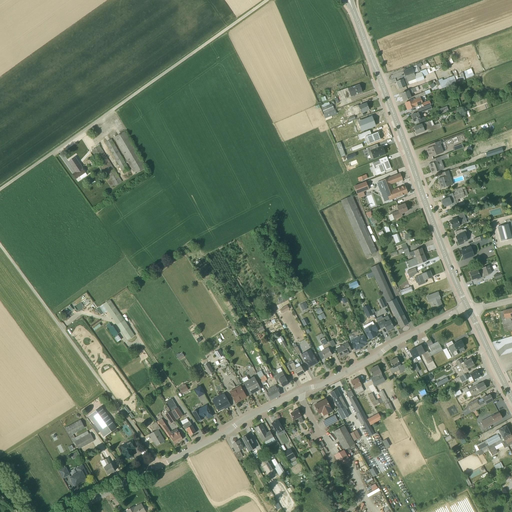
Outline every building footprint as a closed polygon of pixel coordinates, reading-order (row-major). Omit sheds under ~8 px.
[(406,78),(408,82),(415,79),(417,82),(424,80),(423,76),(421,72),(415,75),(414,73),(412,68),(403,71),(405,76),(406,78)] [(463,71),(466,78),(474,75),(471,68),(463,71)] [(409,86),(408,82),(406,78),(403,79),(396,82),(399,89),(409,86)] [(350,97),(355,95),(362,92),(359,85),(348,89),(348,88),(338,91),(341,100),(350,97)] [(404,101),(411,98),(409,95),(416,92),(415,88),(410,89),(411,90),(408,91),(401,94),(404,101)] [(421,101),(420,97),(416,99),(405,103),(407,110),(421,105),(420,101),(421,101)] [(324,114),(330,112),(335,110),(332,103),(322,108),(324,114)] [(358,105),(352,107),(355,115),(362,113),(364,113),(364,112),(369,110),(366,103),(359,106),(358,105)] [(414,122),(415,124),(425,121),(423,117),(420,119),(418,113),(411,115),(412,119),(411,120),(412,122),(414,122)] [(371,118),(358,122),(361,131),(374,126),(371,118)] [(422,125),(414,128),(416,134),(429,129),(430,132),(441,127),(440,124),(434,126),(434,125),(431,126),(430,122),(422,125)] [(124,131),(114,137),(135,174),(146,168),(124,131)] [(369,131),(357,135),(359,140),(364,138),(367,145),(380,140),(377,133),(371,135),(369,131)] [(111,139),(106,142),(124,173),(129,170),(111,139)] [(430,158),(441,153),(439,149),(440,149),(439,145),(442,144),(440,141),(431,144),(432,147),(426,149),(430,158)] [(377,145),(367,148),(369,155),(372,154),(374,159),(385,154),(382,146),(378,148),(377,145)] [(122,182),(99,146),(92,150),(105,172),(102,174),(112,188),(122,182)] [(501,148),(485,153),(487,157),(503,152),(501,148)] [(445,159),(444,155),(432,160),(433,163),(428,165),(431,173),(436,171),(436,172),(440,170),(437,162),(445,159)] [(75,157),(68,162),(76,172),(73,174),(76,179),(85,172),(75,157)] [(390,169),(387,161),(381,164),(380,161),(372,164),(375,172),(379,171),(380,174),(385,172),(384,171),(390,169)] [(475,165),(460,170),(461,174),(476,169),(475,165)] [(441,173),(442,177),(442,178),(438,179),(441,189),(449,186),(447,179),(450,178),(448,171),(441,173)] [(387,199),(396,195),(409,190),(407,184),(394,189),(392,183),(404,178),(402,173),(383,181),(381,182),(387,199)] [(366,182),(354,187),(357,194),(363,191),(368,189),(366,182)] [(454,200),(457,198),(457,199),(468,195),(464,187),(461,188),(454,189),(455,193),(453,194),(452,193),(448,195),(449,198),(442,200),(444,207),(451,204),(452,205),(456,204),(454,200)] [(377,252),(352,196),(340,201),(365,257),(377,252)] [(392,213),(392,214),(388,216),(390,221),(394,220),(400,218),(399,214),(407,211),(405,204),(397,207),(399,211),(392,213)] [(457,213),(458,216),(459,218),(450,221),(452,228),(467,223),(462,211),(457,213)] [(511,239),(507,224),(498,227),(501,241),(511,239)] [(464,233),(466,232),(465,229),(462,230),(462,229),(455,232),(457,236),(455,237),(459,245),(463,243),(463,242),(467,241),(464,233)] [(397,233),(392,235),(396,244),(401,242),(397,233)] [(414,259),(424,255),(421,248),(409,253),(407,247),(398,251),(399,254),(402,253),(403,254),(404,253),(406,257),(410,255),(411,256),(413,256),(414,259)] [(464,259),(473,256),(470,247),(461,251),(464,259)] [(424,255),(414,259),(412,259),(413,263),(414,266),(426,261),(424,255)] [(392,300),(395,299),(379,264),(371,268),(387,303),(388,302),(392,301),(392,300)] [(484,276),(491,273),(489,265),(481,268),(482,268),(477,270),(469,273),(472,280),(477,278),(477,279),(480,278),(479,274),(483,272),(484,276)] [(410,278),(417,273),(415,268),(407,271),(410,278)] [(421,282),(432,277),(430,271),(419,275),(421,282)] [(440,298),(438,292),(427,297),(429,302),(430,302),(433,310),(442,307),(440,301),(440,302),(439,299),(440,298)] [(382,308),(387,306),(383,298),(379,300),(382,308)] [(135,336),(110,299),(103,304),(128,341),(135,336)] [(408,324),(403,315),(395,299),(392,300),(392,301),(388,302),(401,328),(408,324)] [(287,305),(280,309),(283,314),(290,310),(287,305)] [(368,305),(363,308),(367,317),(373,315),(368,305)] [(511,321),(511,308),(503,311),(505,319),(511,318),(511,321)] [(511,335),(511,321),(511,318),(505,319),(503,311),(500,312),(505,331),(510,330),(510,331),(511,331),(511,335)] [(380,329),(385,326),(387,331),(393,328),(390,320),(385,323),(384,320),(378,323),(380,329)] [(118,335),(118,334),(110,322),(105,325),(116,342),(121,339),(118,335)] [(375,326),(375,327),(374,325),(371,326),(369,327),(368,324),(363,326),(367,335),(369,340),(371,339),(370,338),(374,336),(375,337),(376,336),(375,332),(378,331),(375,326)] [(354,339),(351,341),(355,351),(359,349),(360,350),(362,348),(365,346),(365,344),(368,343),(364,335),(361,337),(360,336),(358,337),(357,336),(354,338),(354,339)] [(331,355),(329,350),(332,348),(329,342),(327,343),(324,337),(319,340),(324,350),(321,352),(325,359),(331,355)] [(465,350),(463,347),(464,346),(461,340),(446,348),(449,354),(451,358),(455,356),(465,350)] [(347,343),(336,348),(341,358),(349,354),(348,352),(351,351),(347,343)] [(415,348),(419,356),(422,354),(427,364),(433,361),(431,357),(428,353),(428,351),(425,352),(421,345),(415,348)] [(441,346),(428,353),(431,357),(443,351),(441,346)] [(415,358),(419,356),(415,348),(409,351),(413,359),(410,360),(416,373),(419,371),(415,362),(417,361),(415,358)] [(218,359),(224,356),(220,349),(214,353),(218,359)] [(310,350),(301,355),(304,361),(305,360),(309,367),(313,365),(317,362),(314,356),(313,356),(310,350)] [(177,354),(175,355),(176,356),(179,361),(185,357),(182,352),(179,354),(178,353),(177,354)] [(389,362),(392,367),(389,369),(392,374),(399,370),(401,373),(407,370),(404,364),(400,366),(400,365),(400,364),(397,358),(389,362)] [(457,373),(459,377),(466,373),(469,371),(467,368),(474,365),(470,359),(462,363),(461,359),(456,362),(460,368),(462,368),(463,370),(457,373)] [(293,369),(293,370),(297,377),(304,373),(301,366),(297,368),(293,362),(287,366),(290,371),(293,369)] [(214,372),(208,363),(204,366),(209,375),(214,372)] [(386,382),(382,374),(381,373),(377,366),(369,370),(373,376),(370,378),(373,383),(375,388),(386,382)] [(477,370),(467,375),(466,373),(459,377),(462,382),(469,378),(470,382),(480,377),(477,370)] [(282,371),(279,374),(279,373),(273,376),(276,382),(279,381),(282,387),(289,383),(282,371)] [(254,377),(244,383),(250,395),(251,395),(250,394),(256,391),(256,392),(260,389),(254,377)] [(358,394),(364,391),(357,378),(351,382),(354,389),(353,389),(356,395),(357,394),(358,394)] [(468,390),(469,391),(467,392),(469,397),(471,395),(472,396),(486,388),(483,382),(479,384),(468,390)] [(182,393),(188,390),(185,384),(179,387),(182,393)] [(195,390),(199,396),(204,393),(200,386),(195,390)] [(270,400),(280,395),(275,386),(268,390),(270,392),(267,394),(270,400)] [(246,397),(241,388),(236,391),(235,389),(230,392),(236,403),(246,397)] [(333,400),(339,410),(337,411),(342,420),(349,416),(344,407),(346,406),(342,399),(342,400),(340,396),(337,389),(330,393),(334,400),(333,400)] [(383,401),(387,399),(383,390),(378,392),(383,401)] [(370,426),(367,420),(353,393),(348,395),(365,428),(364,429),(366,433),(368,433),(370,437),(375,435),(370,426)] [(214,403),(218,411),(226,406),(227,408),(230,406),(224,394),(219,397),(221,399),(214,403)] [(493,401),(489,394),(483,398),(484,401),(480,403),(478,399),(467,405),(472,413),(473,412),(476,410),(486,405),(486,404),(493,401)] [(419,395),(412,399),(414,403),(419,401),(419,400),(420,399),(419,395)] [(172,411),(177,408),(176,405),(172,399),(170,400),(168,401),(166,402),(172,411)] [(324,411),(326,414),(332,411),(326,399),(314,405),(319,413),(324,411)] [(383,401),(389,414),(395,411),(388,399),(387,399),(383,401)] [(199,409),(193,413),(197,421),(199,420),(199,421),(200,421),(202,420),(202,419),(203,418),(203,417),(206,415),(208,418),(212,415),(207,405),(199,410),(199,409)] [(116,428),(101,407),(89,416),(104,437),(116,428)] [(177,408),(172,411),(177,420),(183,416),(178,408),(177,408)] [(300,423),(303,422),(301,416),(297,410),(291,413),(294,420),(298,418),(300,423)] [(170,412),(165,414),(171,423),(176,421),(170,412)] [(484,428),(502,419),(499,412),(494,415),(494,414),(492,415),(492,416),(480,422),(484,428)] [(379,414),(367,420),(370,426),(382,420),(379,414)] [(335,416),(323,419),(325,426),(337,422),(335,416)] [(271,424),(275,431),(279,429),(280,432),(284,430),(278,420),(277,420),(277,419),(275,421),(275,422),(271,424)] [(75,442),(78,449),(94,441),(90,433),(89,434),(88,431),(78,437),(75,433),(84,428),(80,420),(65,428),(74,443),(75,442)] [(170,432),(166,426),(163,421),(159,424),(162,428),(169,437),(170,437),(174,444),(182,439),(182,440),(182,439),(177,429),(170,432)] [(185,429),(186,429),(190,436),(196,433),(190,421),(183,425),(185,429)] [(152,425),(156,431),(149,435),(152,439),(153,439),(157,445),(164,441),(158,430),(161,428),(156,422),(152,425)] [(270,431),(266,433),(261,425),(255,428),(265,446),(275,440),(270,431)] [(353,442),(349,435),(344,426),(334,431),(343,449),(350,460),(354,458),(353,456),(353,455),(350,450),(356,447),(354,445),(355,444),(353,442)] [(477,445),(479,450),(510,434),(506,426),(498,430),(495,431),(497,435),(477,445)] [(357,431),(349,435),(353,442),(361,438),(357,431)] [(255,448),(248,434),(242,438),(249,451),(255,448)] [(511,444),(511,437),(510,434),(479,450),(477,451),(477,452),(478,454),(479,455),(489,450),(492,456),(497,453),(494,447),(502,443),(504,448),(511,444)] [(124,451),(122,452),(125,458),(126,457),(127,459),(129,458),(130,459),(131,459),(132,458),(132,457),(132,456),(131,452),(132,452),(131,450),(136,447),(133,440),(125,444),(126,445),(122,447),(124,451)] [(237,460),(240,458),(243,457),(239,450),(243,448),(239,441),(232,444),(237,453),(234,454),(237,460)] [(291,448),(284,452),(290,463),(296,459),(291,448)] [(271,472),(275,469),(265,452),(261,455),(271,472)] [(359,453),(353,456),(362,472),(367,469),(359,453)] [(110,464),(107,458),(104,460),(101,462),(108,475),(114,471),(111,464),(110,464)] [(501,462),(493,465),(496,471),(503,467),(501,462)] [(87,481),(84,476),(87,475),(82,466),(77,469),(79,473),(71,477),(70,477),(75,487),(87,481)] [(281,466),(276,469),(279,476),(284,473),(281,466)] [(65,468),(59,471),(63,478),(69,475),(65,468)]
